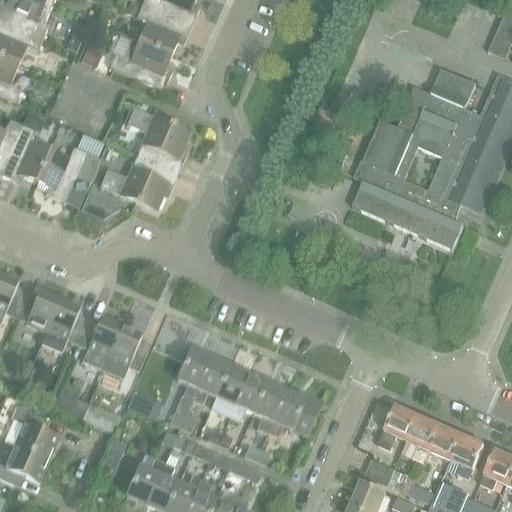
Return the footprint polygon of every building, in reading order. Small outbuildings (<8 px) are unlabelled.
[(44,27),(52,8),(33,0),(9,0),(8,4),(1,1),(0,4),(0,23),(43,42),(49,29),(44,27)] [(33,0),(52,8),(55,0),(33,0)] [(193,9),(197,0),(158,0),(158,1),(155,0),(145,0),(142,9),(191,31),(200,11),(193,9)] [(183,50),(191,31),(142,9),(136,22),(147,27),(139,46),(171,60),(177,48),(183,50)] [(506,63),(511,48),(511,16),(507,14),(502,24),(503,24),(489,56),(506,63)] [(0,61),(18,69),(26,50),(37,55),(43,42),(0,23),(0,61)] [(171,60),(139,46),(132,43),(124,62),(115,58),(109,72),(163,95),(172,75),(166,72),(171,60)] [(88,66),(104,73),(109,60),(94,53),(88,66)] [(10,88),(18,69),(0,61),(0,100),(15,107),(21,93),(10,88)] [(511,89),(497,83),(481,120),(465,113),(476,89),(441,74),(430,99),(415,92),(397,133),(381,126),(363,167),(361,167),(354,182),(364,186),(352,212),(452,255),(463,229),(455,226),(462,210),(480,218),(494,186),(491,185),(497,172),(499,174),(511,144),(511,141),(510,141),(511,136),(511,89)] [(190,137),(172,129),(134,112),(126,129),(146,138),(137,160),(178,178),(188,155),(183,153),(190,137)] [(22,130),(1,179),(20,188),(23,181),(35,187),(50,154),(30,146),(40,124),(29,119),(24,130),(22,130)] [(0,132),(0,179),(1,179),(22,130),(9,124),(5,135),(0,132)] [(110,133),(105,143),(115,148),(118,141),(117,136),(110,133)] [(78,213),(89,189),(100,163),(73,152),(69,163),(50,154),(35,187),(48,192),(45,199),(78,213)] [(338,156),(331,173),(340,177),(347,159),(338,156)] [(100,191),(112,196),(109,202),(118,206),(121,200),(156,215),(163,199),(168,201),(178,178),(137,160),(127,182),(107,174),(100,191)] [(395,274),(391,283),(398,287),(402,277),(395,274)] [(0,329),(4,319),(5,318),(15,322),(26,299),(15,294),(19,286),(0,278),(0,329)] [(25,328),(46,337),(60,304),(39,296),(36,303),(26,299),(15,322),(26,327),(25,328)] [(61,356),(66,346),(67,345),(77,349),(87,326),(77,321),(80,313),(60,304),(46,337),(47,337),(42,348),(61,356)] [(87,326),(77,349),(87,354),(82,366),(103,375),(105,370),(121,331),(101,322),(98,330),(87,326)] [(121,331),(105,370),(118,376),(121,370),(128,373),(128,371),(139,376),(149,353),(138,348),(142,340),(121,331)] [(192,404),(211,361),(201,357),(203,353),(193,348),(178,384),(187,388),(182,399),(192,404)] [(211,361),(192,404),(202,408),(207,397),(215,401),(232,365),(223,361),(221,366),(211,361)] [(220,416),(229,420),(248,378),(239,374),(241,369),(232,365),(215,401),(225,405),(220,416)] [(244,414),(253,418),(269,382),(260,378),(258,383),(248,378),(229,420),(239,425),(244,414)] [(269,382),(253,418),(262,422),(258,432),(268,437),(286,395),(276,390),(278,386),(269,382)] [(296,399),(286,395),(268,437),(277,441),(282,430),(307,441),(323,405),(298,394),(296,399)] [(61,396),(54,411),(67,416),(73,402),(61,396)] [(182,399),(174,416),(184,421),(192,404),(182,399)] [(378,450),(391,456),(398,441),(407,446),(418,421),(395,410),(378,450)] [(42,422),(17,411),(11,423),(24,428),(15,450),(49,465),(59,442),(37,433),(42,422)] [(169,427),(179,432),(184,421),(174,416),(169,427)] [(184,421),(179,432),(190,437),(195,425),(184,421)] [(418,421),(407,446),(421,452),(415,465),(423,469),(429,455),(440,430),(418,421)] [(429,455),(451,465),(462,440),(440,430),(429,455)] [(207,444),(217,448),(222,437),(212,433),(207,444)] [(162,446),(171,450),(176,439),(167,435),(162,446)] [(217,448),(227,452),(232,441),(222,437),(217,448)] [(171,450),(190,458),(195,447),(176,439),(171,450)] [(462,440),(451,465),(459,468),(454,479),(468,485),(472,474),(473,475),(484,450),(462,440)] [(190,458),(209,466),(213,455),(195,447),(190,458)] [(244,460),(247,461),(255,465),(260,454),(250,449),(244,460)] [(17,477),(39,487),(49,465),(15,450),(5,471),(0,468),(0,482),(13,488),(17,477)] [(255,465),(265,470),(270,459),(260,454),(255,465)] [(498,487),(506,490),(511,476),(511,461),(495,454),(480,489),(495,495),(498,487)] [(225,460),(213,455),(209,466),(220,471),(225,460)] [(145,459),(132,488),(124,506),(134,510),(136,506),(145,510),(164,467),(145,459)] [(372,463),(365,479),(388,490),(395,473),(372,463)] [(233,477),(239,480),(247,483),(252,472),(238,466),(233,477)] [(166,511),(178,486),(169,483),(174,472),(164,467),(145,510),(150,511),(166,511)] [(257,488),(262,476),(252,472),(247,483),(257,488)] [(388,490),(410,499),(415,488),(407,485),(409,480),(395,473),(388,490)] [(188,511),(201,483),(192,479),(187,490),(178,486),(166,511),(188,511)] [(211,511),(216,503),(206,499),(211,488),(201,483),(188,511),(211,511)] [(351,511),(353,511),(379,511),(386,497),(362,487),(351,511)] [(410,499),(431,509),(436,498),(415,488),(410,499)] [(463,511),(468,502),(464,500),(464,499),(440,488),(436,498),(431,509),(429,511),(463,511)] [(233,511),(239,500),(230,496),(225,507),(216,503),(211,511),(233,511)] [(245,511),(249,504),(239,500),(233,511),(245,511)] [(478,511),(481,508),(468,502),(463,511),(478,511)] [(413,511),(414,510),(397,503),(393,511),(394,511),(413,511)]
